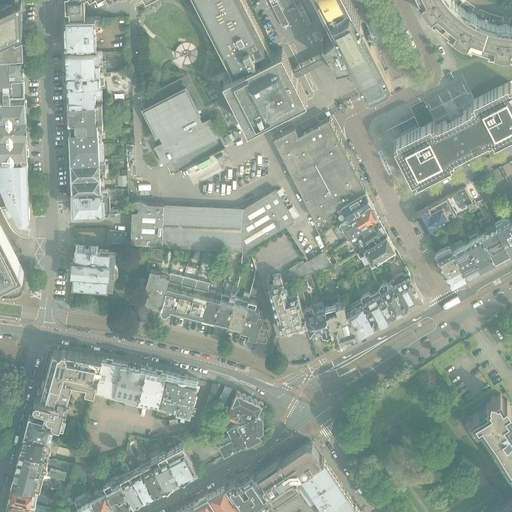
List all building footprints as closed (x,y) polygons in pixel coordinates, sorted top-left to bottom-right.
[(0,56),(24,56),(23,37),(21,38),(16,40),(13,34),(21,31),(23,30),(23,28),(23,20),(22,18),(22,10),(22,8),(22,0),(21,0),(15,0),(14,1),(12,2),(1,7),(0,7),(0,56)] [(368,32),(366,30),(365,30),(364,27),(365,27),(350,0),(65,0),(66,10),(69,10),(70,17),(85,17),(84,0),(195,0),(233,73),(225,77),(225,78),(225,79),(224,80),(247,125),(248,125),(249,126),(250,125),(250,126),(305,98),(305,97),(306,97),(306,96),(306,95),(296,75),(308,69),(317,64),(323,61),(333,56),(334,60),(337,68),(338,67),(338,65),(350,62),(366,92),(367,92),(370,93),(389,84),(390,80),(391,79),(372,40),(371,41),(369,38),(370,38),(369,35),(368,36),(367,33),(368,32)] [(417,0),(420,3),(434,21),(437,24),(438,24),(444,29),(444,30),(447,33),(451,35),(463,42),(467,44),(471,46),(488,52),(493,52),(511,54),(511,17),(509,17),(503,17),(502,17),(494,15),(487,12),(479,9),(475,6),(472,4),(465,0),(417,0)] [(96,51),(95,29),(98,29),(101,26),(100,19),(98,17),(85,17),(70,17),(65,17),(65,19),(66,45),(66,52),(96,51)] [(397,140),(394,142),(396,144),(395,145),(396,148),(412,179),(413,179),(414,181),(417,180),(418,181),(421,179),(452,164),(451,163),(454,161),(453,158),(454,158),(453,157),(488,139),(489,140),(490,139),(491,142),(494,141),(495,142),(503,137),(511,132),(511,54),(493,52),(488,52),(471,46),(467,44),(463,42),(451,35),(447,33),(444,30),(444,29),(440,33),(448,49),(461,74),(464,80),(468,89),(414,116),(417,122),(420,127),(401,137),(396,139),(397,140)] [(105,72),(105,61),(102,61),(101,51),(96,51),(66,52),(66,53),(66,57),(67,57),(67,68),(67,73),(67,74),(103,72),(105,72)] [(25,75),(24,56),(0,56),(0,76),(24,75),(25,75)] [(100,100),(99,83),(101,83),(103,83),(103,72),(67,74),(68,83),(68,84),(68,85),(68,89),(68,96),(68,102),(100,100)] [(219,135),(210,118),(202,122),(198,115),(201,113),(199,109),(204,107),(188,73),(140,98),(145,107),(143,108),(157,134),(158,134),(163,142),(155,146),(163,163),(170,160),(219,135)] [(0,99),(25,98),(24,75),(0,76),(0,99)] [(0,118),(26,117),(25,98),(0,99),(0,118)] [(102,129),(100,100),(68,102),(69,108),(69,120),(69,121),(70,121),(70,125),(69,125),(70,126),(71,126),(71,130),(98,129),(102,129)] [(0,135),(27,135),(26,117),(0,118),(0,135)] [(326,249),(379,217),(378,215),(373,204),(372,201),(366,189),(366,188),(365,187),(364,186),(360,177),(359,176),(360,176),(355,168),(355,167),(350,158),(350,157),(345,148),(345,147),(341,139),(340,139),(340,138),(336,129),(335,129),(335,128),(331,119),(331,120),(330,118),(329,117),(318,122),(320,125),(313,128),(313,127),(311,128),(312,129),(306,132),(306,131),(304,132),(304,133),(299,135),(294,127),(274,137),(315,219),(316,219),(313,221),(326,249)] [(99,144),(98,129),(71,130),(70,130),(70,132),(71,145),(99,144)] [(30,214),(28,158),(27,135),(0,135),(0,183),(0,184),(0,183),(0,204),(1,206),(5,204),(9,202),(18,218),(19,219),(21,221),(23,221),(25,221),(27,220),(29,218),(30,216),(30,214)] [(103,160),(102,144),(99,144),(71,145),(71,159),(71,160),(72,160),(72,161),(103,160)] [(104,174),(103,160),(72,161),(72,175),(102,174),(104,174)] [(100,189),(100,181),(102,181),(102,174),(72,175),(73,190),(100,189)] [(475,206),(464,186),(455,191),(465,209),(472,205),(473,207),(475,206)] [(110,209),(109,199),(122,199),(121,188),(100,189),(73,190),(72,190),(73,196),(72,196),(73,207),(73,212),(74,212),(74,215),(120,213),(120,209),(110,209)] [(294,220),(275,188),(244,207),(154,203),(149,202),(147,202),(142,199),(140,199),(138,199),(136,199),(134,199),(133,201),(132,202),(131,203),(130,205),(131,207),(131,209),(132,211),(132,219),(131,243),(161,244),(161,246),(174,247),(190,248),(233,250),(245,250),(294,220)] [(465,209),(455,191),(446,196),(455,214),(465,209)] [(455,214),(446,196),(436,202),(445,219),(455,214)] [(445,219),(436,202),(427,207),(436,224),(445,219)] [(436,224),(427,207),(414,214),(423,231),(436,224)] [(511,249),(511,221),(510,218),(508,215),(506,215),(504,214),(501,216),(501,218),(495,222),(496,223),(511,250),(511,249)] [(357,251),(387,232),(379,217),(326,249),(327,250),(329,249),(338,263),(357,251)] [(0,282),(24,270),(0,222),(0,282)] [(511,250),(496,223),(485,228),(487,231),(482,234),(496,260),(496,259),(511,250)] [(124,246),(126,232),(109,230),(108,245),(124,246)] [(378,257),(395,247),(387,232),(357,251),(366,266),(369,264),(378,257)] [(496,260),(482,234),(478,236),(477,233),(469,236),(471,240),(467,242),(482,268),(496,260)] [(482,268),(467,242),(463,244),(461,240),(450,245),(466,276),(482,268)] [(466,276),(450,245),(450,244),(449,244),(448,243),(446,245),(446,246),(435,252),(452,284),(466,276)] [(118,270),(118,266),(114,263),(115,250),(98,249),(98,247),(96,247),(78,246),(76,245),(76,247),(75,258),(73,258),(73,260),(72,270),(72,272),(74,272),(73,283),(73,285),(75,285),(105,287),(107,288),(107,286),(107,283),(113,283),(114,272),(118,270)] [(168,279),(168,276),(167,276),(166,273),(164,273),(162,275),(159,274),(160,270),(159,270),(161,262),(163,263),(165,249),(151,248),(145,272),(145,273),(148,274),(148,273),(150,273),(143,294),(143,295),(147,296),(146,299),(147,301),(152,302),(151,303),(152,306),(160,308),(168,279)] [(204,251),(201,261),(213,264),(216,251),(204,251)] [(333,266),(324,251),(308,261),(311,267),(314,271),(320,269),(327,267),(333,266)] [(424,299),(409,272),(404,274),(402,272),(395,276),(395,278),(391,281),(406,309),(424,299)] [(241,329),(248,299),(250,293),(252,286),(255,274),(249,273),(242,299),(238,298),(235,297),(228,326),(229,325),(230,329),(233,330),(236,327),(236,328),(241,329)] [(300,303),(298,295),(295,287),(285,290),(281,277),(279,273),(272,275),(275,284),(269,286),(274,304),(273,304),(276,313),(277,312),(283,330),(296,326),(297,327),(307,324),(302,309),(300,303)] [(174,312),(181,283),(184,275),(181,274),(179,282),(168,279),(160,308),(161,308),(161,309),(162,309),(163,312),(166,313),(168,310),(169,311),(174,312)] [(390,280),(379,286),(379,288),(394,315),(406,309),(391,281),(390,280)] [(187,316),(195,286),(181,283),(174,312),(175,312),(176,315),(179,316),(182,314),(183,315),(187,316)] [(228,326),(235,297),(235,295),(236,292),(237,286),(233,285),(231,292),(230,291),(230,295),(222,293),(214,323),(215,322),(216,325),(220,326),(222,324),(223,325),(228,326)] [(201,319),(208,290),(195,286),(187,316),(188,315),(189,319),(193,319),(195,317),(196,318),(201,319)] [(394,315),(379,288),(370,293),(368,292),(360,297),(363,301),(376,325),(394,315)] [(214,323),(222,293),(208,290),(201,319),(202,319),(203,322),(206,323),(209,321),(214,323)] [(261,323),(263,314),(257,312),(259,308),(255,307),(257,301),(248,299),(241,329),(240,330),(241,330),(240,332),(240,333),(241,333),(240,333),(247,335),(247,334),(248,334),(248,335),(248,336),(256,338),(257,338),(257,337),(264,339),(265,339),(265,338),(266,339),(266,338),(267,338),(269,331),(266,331),(268,325),(261,323)] [(376,325),(363,301),(346,310),(359,334),(376,325)] [(359,334),(346,310),(343,302),(325,308),(332,332),(335,341),(339,344),(344,342),(347,338),(359,334)] [(332,332),(325,308),(316,311),(314,305),(302,309),(307,324),(310,333),(315,332),(316,333),(317,334),(318,334),(323,333),(323,334),(324,334),(325,335),(327,335),(329,335),(331,333),(332,332)] [(67,394),(71,380),(86,384),(86,386),(94,388),(95,386),(102,357),(68,350),(67,351),(60,349),(60,350),(59,350),(54,349),(53,352),(51,351),(41,386),(38,385),(33,401),(47,405),(44,417),(59,421),(64,422),(67,411),(63,410),(65,404),(66,404),(69,394),(67,394)] [(139,397),(146,367),(146,366),(141,365),(140,365),(141,365),(139,364),(139,365),(135,364),(135,363),(134,363),(130,362),(128,362),(122,361),(112,359),(111,359),(107,358),(106,358),(102,357),(95,386),(105,388),(105,389),(115,391),(126,393),(126,394),(137,397),(139,397)] [(159,400),(166,371),(162,370),(161,370),(157,369),(156,369),(146,367),(139,397),(149,399),(150,398),(158,400),(157,402),(158,402),(159,400)] [(193,400),(195,391),(195,390),(198,379),(186,376),(178,374),(166,371),(159,400),(179,405),(178,408),(183,409),(182,412),(185,413),(186,409),(190,410),(192,400),(193,400)] [(214,396),(219,385),(213,382),(210,394),(214,396)] [(257,412),(261,402),(262,402),(250,396),(250,397),(248,396),(238,391),(237,392),(225,418),(228,420),(230,419),(236,422),(250,412),(255,415),(257,412)] [(511,511),(511,407),(507,400),(505,401),(500,394),(498,395),(493,395),(492,400),(489,403),(490,404),(472,415),(472,416),(470,418),(472,420),(470,421),(475,428),(476,426),(478,429),(479,428),(495,452),(504,464),(511,476),(511,497),(490,511),(511,511)] [(261,434),(258,430),(263,427),(262,415),(257,412),(255,415),(250,412),(236,422),(228,427),(231,432),(231,433),(220,438),(222,443),(220,444),(225,453),(238,445),(238,446),(248,441),(261,434)] [(50,440),(55,421),(58,422),(59,421),(44,417),(43,418),(31,414),(30,414),(29,415),(30,415),(28,421),(26,426),(27,426),(25,433),(24,434),(25,434),(50,440)] [(217,437),(220,435),(226,432),(223,427),(204,430),(188,434),(190,441),(207,438),(211,445),(219,441),(217,437)] [(49,449),(52,441),(50,440),(25,434),(22,444),(20,450),(48,457),(49,454),(49,449)] [(197,469),(183,442),(179,435),(172,436),(174,439),(176,438),(180,439),(181,441),(179,443),(179,444),(166,450),(180,478),(180,479),(189,474),(197,469)] [(180,478),(166,450),(160,437),(157,438),(164,452),(149,460),(164,487),(173,483),(173,482),(180,478)] [(346,491),(324,459),(324,458),(324,457),(322,458),(321,456),(322,456),(321,455),(313,443),(306,442),(282,459),(280,456),(278,458),(278,459),(256,474),(255,472),(254,473),(272,498),(274,501),(296,486),(309,506),(319,500),(323,506),(346,491)] [(135,455),(131,447),(129,449),(128,446),(127,447),(119,449),(123,458),(125,461),(135,455)] [(45,469),(48,457),(20,450),(19,457),(17,466),(40,472),(64,478),(66,471),(49,467),(49,470),(45,469)] [(98,468),(111,462),(109,458),(96,463),(98,468)] [(144,498),(131,472),(125,461),(123,458),(119,460),(122,466),(123,466),(126,472),(120,476),(134,503),(144,498)] [(164,487),(149,460),(140,465),(140,467),(148,481),(154,493),(164,487)] [(36,488),(40,472),(17,466),(14,477),(12,484),(37,489),(37,488),(36,488)] [(154,493),(148,481),(140,467),(131,472),(144,498),(154,493)] [(251,511),(272,498),(254,473),(254,472),(249,475),(248,474),(247,474),(244,475),(243,476),(241,477),(240,480),(236,482),(235,481),(233,481),(231,482),(229,483),(227,485),(226,487),(244,511),(251,511)] [(134,503),(120,476),(119,474),(111,478),(109,476),(103,479),(119,511),(134,504),(134,503)] [(37,494),(32,493),(33,490),(36,491),(37,489),(12,484),(10,489),(8,498),(36,504),(37,494)] [(242,511),(244,511),(226,487),(225,485),(208,494),(219,511),(242,511)] [(116,511),(106,491),(92,498),(99,511),(116,511)] [(318,511),(342,511),(355,504),(346,491),(323,506),(317,510),(318,511)] [(99,511),(92,498),(89,492),(75,499),(77,502),(76,502),(81,511),(99,511)] [(219,511),(208,494),(194,502),(201,511),(219,511)] [(33,511),(36,504),(8,498),(6,508),(5,511),(33,511)] [(81,511),(76,502),(66,507),(66,508),(65,508),(60,508),(59,511),(81,511)] [(201,511),(194,502),(175,511),(201,511)] [(361,511),(355,503),(355,504),(342,511),(361,511)]
